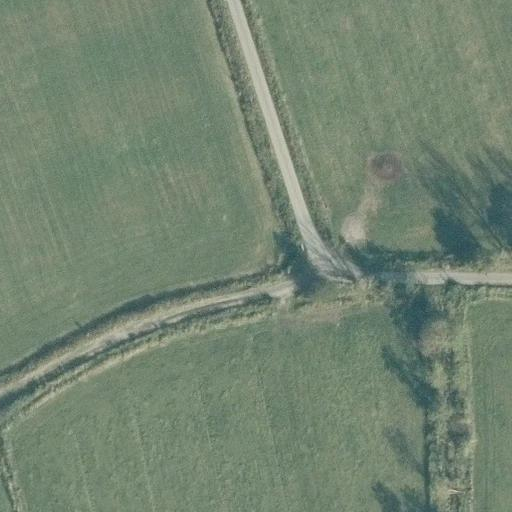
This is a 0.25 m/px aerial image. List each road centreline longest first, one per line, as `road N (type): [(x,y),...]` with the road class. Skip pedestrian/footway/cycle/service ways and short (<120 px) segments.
road 1 (unclassified): [(235,0),(322,274),(511,280)]
road 2 (track): [(0,404),(159,320),(322,274)]
